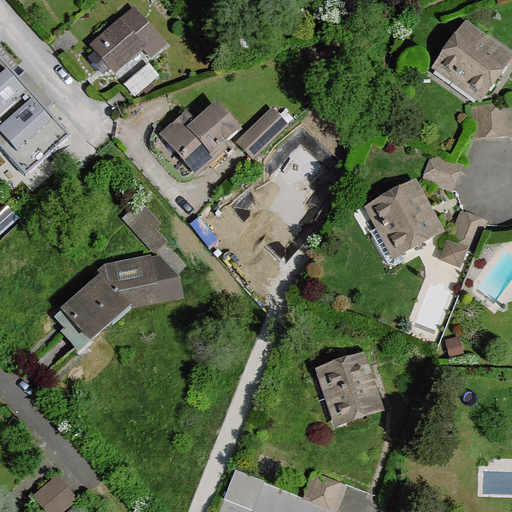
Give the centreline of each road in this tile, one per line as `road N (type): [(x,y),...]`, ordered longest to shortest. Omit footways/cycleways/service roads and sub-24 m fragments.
road 1 (residential): [(284,289),(199,511)]
road 2 (residential): [(0,13),(95,125)]
road 3 (residential): [(90,480),(0,376)]
